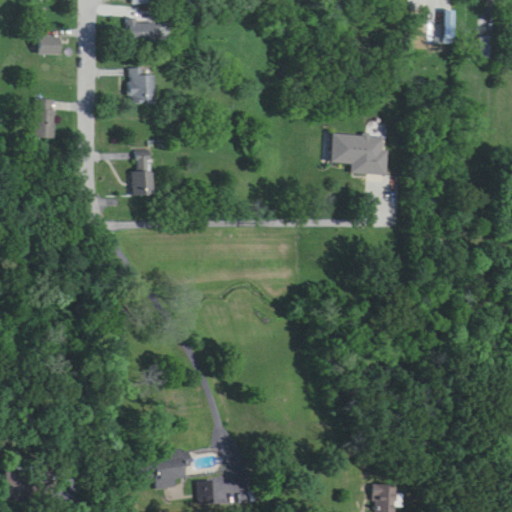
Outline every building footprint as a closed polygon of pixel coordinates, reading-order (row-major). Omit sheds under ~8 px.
[(153,24),(120,24),(121,4),(132,4),(132,8),(153,8),(153,24)] [(55,39),(31,38),(32,18),(56,19),(55,39)] [(132,18),(131,40),(159,41),(159,19),(132,18)] [(496,36),(481,36),(481,56),(496,56),(496,36)] [(60,54),(60,43),(39,43),(39,54),(60,54)] [(138,53),(126,53),(125,85),(150,87),(152,61),(138,61),(138,53)] [(130,69),(130,103),(156,103),(156,75),(143,75),(143,69),(130,69)] [(50,123),(30,122),(32,84),(52,85),(50,123)] [(326,147),(328,119),(380,123),(379,137),(385,137),(383,161),(352,160),(353,149),(326,147)] [(151,135),(150,178),(133,178),(134,134),(151,135)] [(136,196),(155,196),(155,154),(136,154),(136,196)] [(130,447),(149,444),(147,437),(176,432),(177,438),(186,437),(190,453),(180,455),(183,463),(152,469),(150,464),(133,466),(130,447)] [(155,480),(156,489),(175,488),(175,479),(185,478),(183,454),(133,457),(135,482),(155,480)] [(43,482),(32,482),(32,471),(5,471),(5,499),(43,499),(43,482)] [(371,484),(371,511),(393,511),(393,484),(371,484)]
